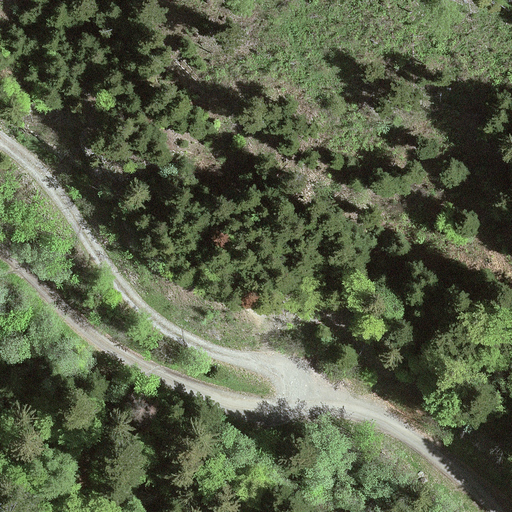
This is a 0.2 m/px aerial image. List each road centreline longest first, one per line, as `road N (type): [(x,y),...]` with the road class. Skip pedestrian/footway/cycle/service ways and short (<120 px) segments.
road 1 (track): [(0,252),(53,309),(152,372),(264,410),(287,399),(288,390),(259,364),(205,348),(131,300),(26,158),(0,139)]
road 2 (track): [(511,503),(396,422),(349,401),(288,390)]
